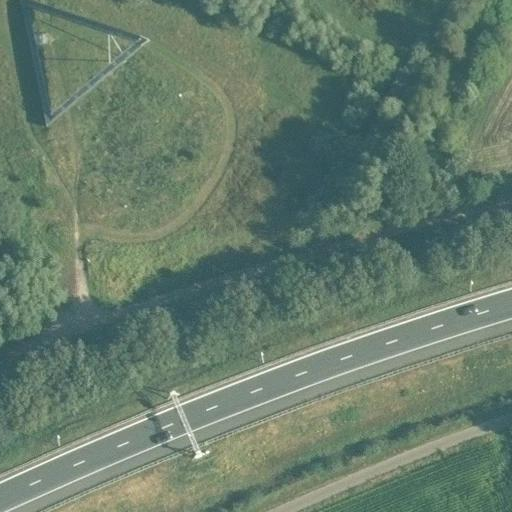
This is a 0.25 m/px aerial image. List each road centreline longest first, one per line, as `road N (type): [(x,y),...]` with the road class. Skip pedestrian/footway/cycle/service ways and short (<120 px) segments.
road 1 (motorway): [(0,498),(195,413),(511,303)]
road 2 (track): [(0,363),(402,223),(511,198)]
road 3 (unclassified): [(285,511),(511,422)]
